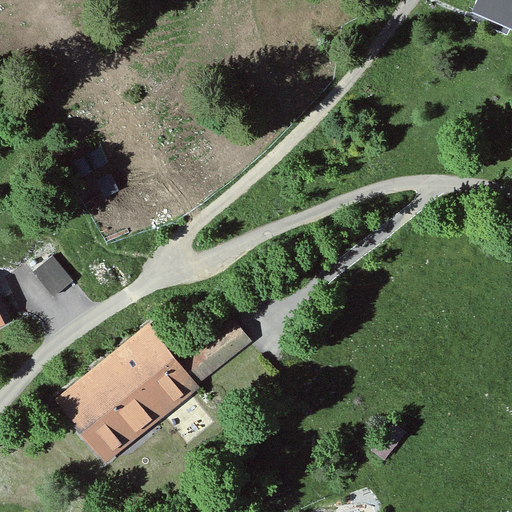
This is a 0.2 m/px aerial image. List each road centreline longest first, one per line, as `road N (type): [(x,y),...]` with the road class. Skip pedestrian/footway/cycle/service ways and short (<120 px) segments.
road 1 (residential): [(177,274),(177,248),(194,226),(319,115),(414,0)]
road 2 (residential): [(177,274),(392,191),(459,182),(511,192)]
road 3 (residential): [(0,412),(60,349),(177,274)]
